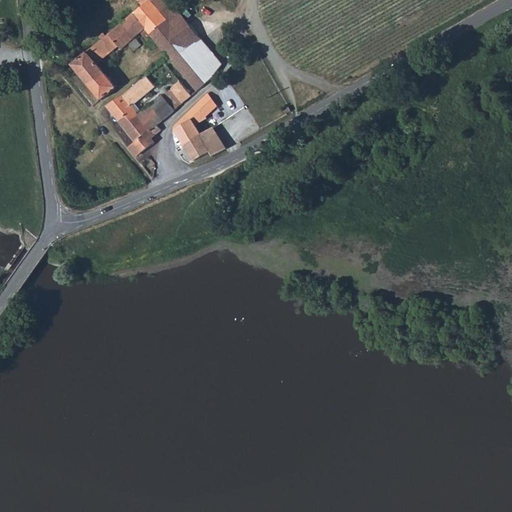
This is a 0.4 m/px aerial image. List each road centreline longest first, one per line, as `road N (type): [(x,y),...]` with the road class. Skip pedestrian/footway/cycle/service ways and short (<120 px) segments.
road 1 (tertiary): [(51,221),(108,211),(286,133),(511,0)]
road 2 (tertiary): [(51,221),(24,0)]
road 3 (track): [(304,124),(251,0)]
